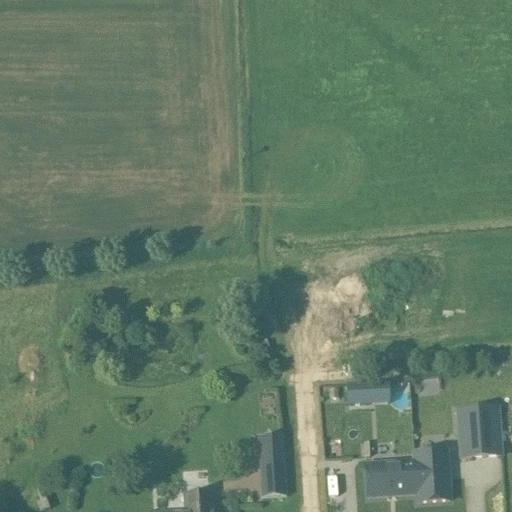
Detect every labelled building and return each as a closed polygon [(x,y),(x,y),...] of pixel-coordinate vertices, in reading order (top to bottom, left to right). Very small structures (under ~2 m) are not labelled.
[(365,386),(346,387),(347,406),(365,406),(365,386)] [(498,411),(457,414),(460,460),(501,457),(498,411)] [(287,498),(285,460),(283,437),(257,439),(258,462),(261,500),(287,498)] [(413,455),(414,464),(416,497),(416,505),(450,503),(446,453),(413,455)] [(416,497),(414,464),(365,467),(367,500),(416,497)] [(212,511),(213,511),(212,511),(211,494),(183,496),(183,511),(212,511)]
